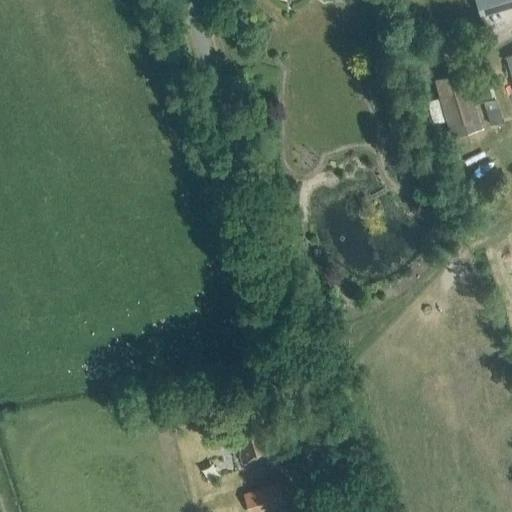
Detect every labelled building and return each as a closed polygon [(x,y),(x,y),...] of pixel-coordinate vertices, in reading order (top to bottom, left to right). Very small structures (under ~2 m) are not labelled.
[(511,0),(477,0),(482,15),(511,5),(511,0)] [(483,126),(465,68),(434,77),(452,135),(483,126)] [(486,79),(477,82),(489,122),(501,118),(494,96),(491,97),(486,79)] [(431,119),(441,118),(438,95),(428,97),(431,119)] [(424,167),(418,155),(406,162),(412,173),(424,167)] [(258,405),(256,398),(239,404),(246,424),(232,428),(242,462),(275,451),(261,404),(258,405)] [(279,483),(245,494),(250,511),(253,511),(285,502),(279,483)]
